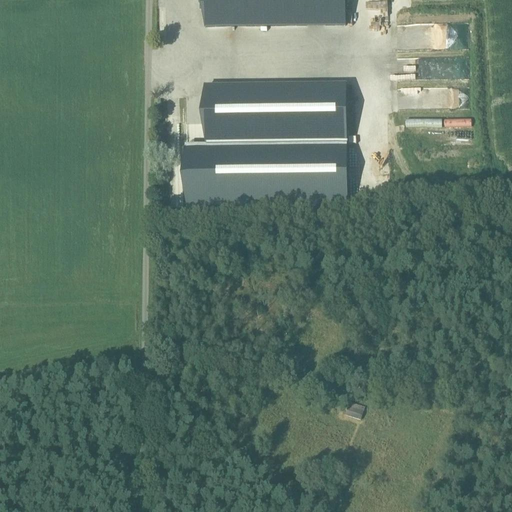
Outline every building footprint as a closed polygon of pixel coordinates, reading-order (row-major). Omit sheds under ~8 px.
[(345,0),(200,0),(200,8),(205,8),(205,28),(346,26),(345,0)] [(323,58),(217,61),(217,75),(323,72),(323,58)] [(347,87),(206,89),(207,149),(347,147),(347,87)] [(207,179),(187,179),(187,210),(348,208),(347,147),(207,149),(207,179)] [(365,408),(349,404),(345,417),(361,422),(365,408)]
